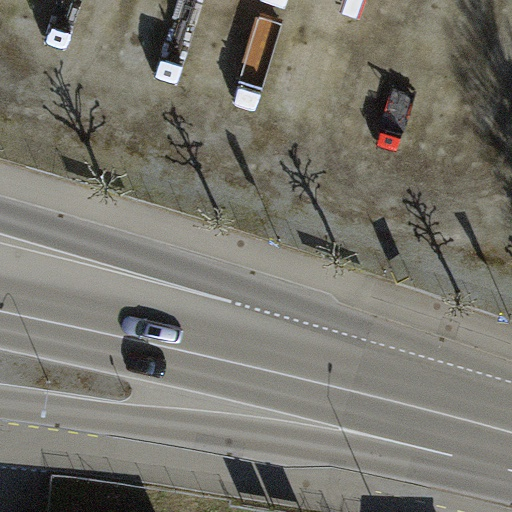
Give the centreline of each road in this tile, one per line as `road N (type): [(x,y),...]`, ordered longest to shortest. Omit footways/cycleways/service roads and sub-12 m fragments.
road 1 (tertiary): [(511,381),(0,213)]
road 2 (primary): [(511,450),(0,315)]
road 3 (tertiary): [(0,403),(202,430),(511,487)]
